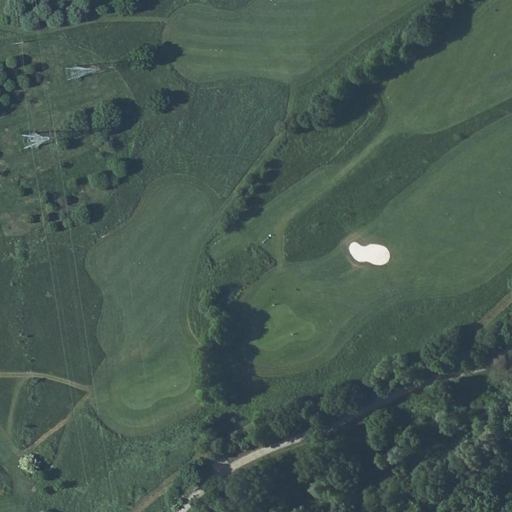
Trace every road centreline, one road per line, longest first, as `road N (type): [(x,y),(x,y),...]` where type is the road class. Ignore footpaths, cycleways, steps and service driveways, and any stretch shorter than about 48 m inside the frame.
road 1 (track): [(96,390),(61,423),(25,511)]
road 2 (track): [(273,100),(194,199)]
